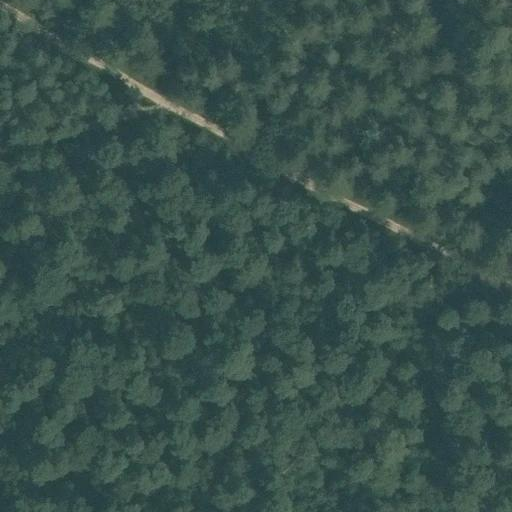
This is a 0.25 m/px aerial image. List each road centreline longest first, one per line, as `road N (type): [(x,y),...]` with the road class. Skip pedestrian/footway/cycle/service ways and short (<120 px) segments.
road 1 (track): [(153,96),(511,286)]
road 2 (track): [(153,96),(0,5)]
road 3 (track): [(0,151),(143,108),(153,96)]
